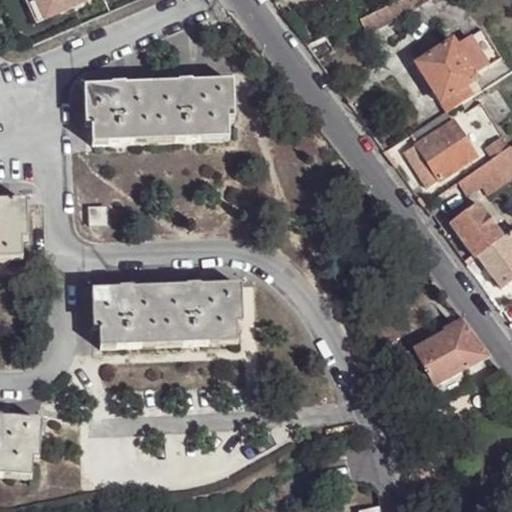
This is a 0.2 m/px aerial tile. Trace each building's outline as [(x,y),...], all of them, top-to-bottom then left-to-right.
[(36,0),(25,0),(37,25),(74,8),(71,2),(54,9),(49,0),(46,0),(38,4),(36,0)] [(36,0),(38,4),(46,0),(49,0),(54,9),(71,2),(74,8),(75,8),(71,1),(73,0),(36,0)] [(73,0),(71,1),(75,8),(92,0),(73,0)] [(404,0),(358,23),(364,35),(410,13),(404,0)] [(486,66),(470,41),(462,46),(461,44),(453,49),(472,79),(480,75),(478,71),(486,66)] [(472,79),(453,49),(450,46),(413,68),(438,107),(464,90),(474,84),(472,79)] [(111,83),(111,89),(124,89),(124,80),(111,83)] [(90,116),(90,128),(91,148),(228,141),(228,123),(227,110),(233,110),(232,84),(191,85),(177,86),(124,89),(111,89),(83,90),(84,116),(90,116)] [(438,107),(444,116),(470,100),(464,90),(438,107)] [(452,123),(415,147),(439,183),(475,159),(452,123)] [(485,151),(493,162),(507,151),(500,141),(485,151)] [(439,183),(415,147),(405,154),(428,190),(439,183)] [(423,209),(431,220),(452,206),(454,208),(497,182),(501,187),(505,183),(507,186),(511,182),(511,155),(509,150),(507,151),(493,162),(423,209)] [(0,260),(22,260),(21,241),(21,228),(27,229),(26,202),(0,202),(0,260)] [(447,225),(473,262),(502,241),(476,206),(447,225)] [(105,209),(88,209),(89,228),(106,228),(105,209)] [(465,268),(473,278),(485,270),(499,290),(511,280),(511,234),(502,241),(473,262),(465,268)] [(185,283),(185,289),(199,288),(199,281),(185,283)] [(119,286),(119,292),(132,291),(132,283),(119,286)] [(237,345),(237,326),(236,314),(241,313),(241,286),(199,288),(185,289),(132,291),(119,292),(91,293),(93,320),(98,319),(99,332),(99,351),(237,345)] [(456,315),(450,308),(442,315),(446,320),(456,315)] [(463,325),(456,315),(446,320),(454,330),(463,325)] [(489,360),(463,325),(454,330),(412,352),(425,376),(428,381),(432,389),(465,373),(489,360)] [(420,378),(425,376),(412,352),(388,364),(401,390),(421,380),(420,378)] [(471,385),(465,373),(432,389),(440,403),(470,388),(471,385)] [(509,388),(500,376),(488,385),(496,397),(509,388)] [(0,478),(31,481),(33,462),(34,449),(40,450),(42,424),(0,420),(0,478)] [(404,465),(408,506),(411,506),(423,504),(428,504),(424,464),(404,465)]
